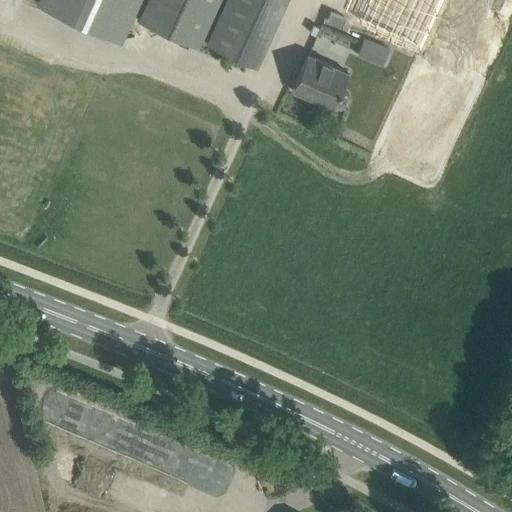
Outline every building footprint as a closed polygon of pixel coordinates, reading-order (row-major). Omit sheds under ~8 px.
[(41,0),(39,4),(120,40),(137,0),(41,0)] [(149,0),(140,21),(199,48),(220,0),(149,0)] [(226,0),(207,44),(250,63),(279,0),(226,0)] [(394,0),(353,0),(349,12),(345,24),(418,47),(430,11),(394,0)] [(415,0),(457,14),(461,0),(415,0)] [(365,38),(358,55),(383,66),(390,48),(365,38)] [(308,54),(294,86),(317,96),(315,101),(332,108),(333,105),(340,108),(343,107),(347,98),(346,95),(339,92),(348,73),(308,54)]
